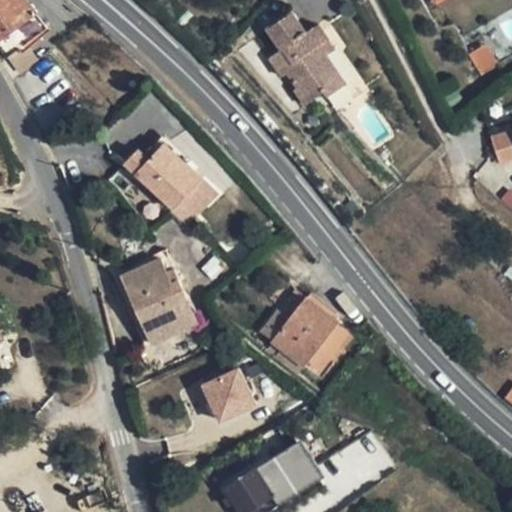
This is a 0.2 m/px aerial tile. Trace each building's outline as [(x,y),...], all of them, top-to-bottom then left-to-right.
[(29,0),(0,0),(0,48),(8,58),(27,43),(50,25),(29,0)] [(309,32),(296,13),(270,30),(283,50),(271,58),(284,77),(290,73),(299,87),(297,89),(307,105),(326,93),(329,98),(349,84),(329,54),(322,44),(331,38),(321,24),(309,32)] [(338,48),(331,38),(322,44),(329,54),(338,48)] [(41,60),(27,43),(8,58),(22,75),(41,60)] [(511,134),(498,139),(506,163),(511,161),(511,134)] [(205,178),(167,142),(153,158),(138,174),(175,209),(205,178)] [(153,158),(142,148),(127,164),(138,174),(153,158)] [(190,296),(171,255),(123,277),(142,318),(187,298),(190,296)] [(310,297),(298,289),(296,291),(274,317),(287,327),(310,297)] [(358,335),(310,297),(287,327),(275,342),(304,365),(323,379),(358,335)] [(187,298),(142,318),(153,343),(198,322),(187,298)] [(304,365),(275,342),(270,348),(299,371),(317,386),(323,379),(304,365)] [(299,371),(270,348),(266,352),(314,390),(317,386),(299,371)] [(260,400),(242,362),(206,379),(224,417),(260,400)] [(271,487),(259,467),(226,488),(241,511),(253,511),(260,508),(259,506),(275,496),(281,505),(300,493),(289,476),(271,487)]
